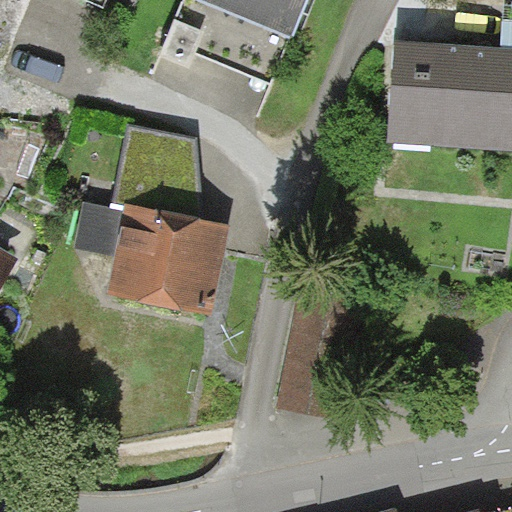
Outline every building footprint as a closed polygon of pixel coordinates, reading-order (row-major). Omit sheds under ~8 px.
[(289,41),(187,0),(186,0),(167,41),(170,43),(163,58),(188,71),(196,57),(272,86),(289,41)] [(309,0),(187,0),(289,41),(293,42),(309,0)] [(511,9),(506,9),(502,53),(511,54),(511,9)] [(511,54),(502,53),(396,46),(389,148),(511,156),(511,54)] [(196,140),(128,126),(113,209),(125,212),(126,207),(206,223),(196,140)] [(206,223),(126,207),(125,212),(107,300),(212,320),(230,228),(212,224),(206,223)] [(0,295),(20,262),(0,250),(0,295)] [(297,296),(279,412),(327,420),(345,303),(297,296)]
